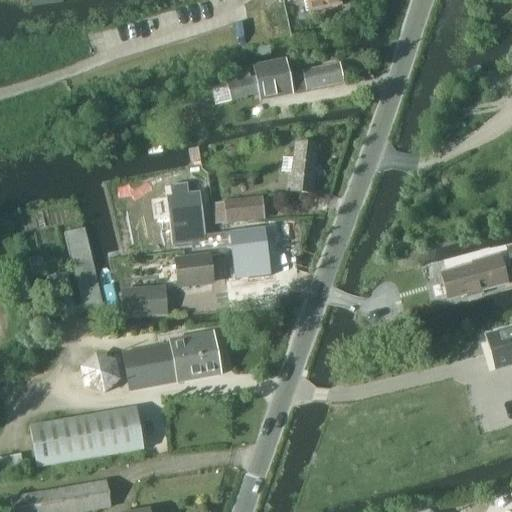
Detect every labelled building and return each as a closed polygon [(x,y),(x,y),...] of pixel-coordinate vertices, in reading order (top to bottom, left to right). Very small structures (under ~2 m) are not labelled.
[(307,0),(310,13),(341,7),(340,0),(295,0),(296,1),(298,0),(307,0)] [(286,61),(275,63),(254,68),(256,78),(214,88),(218,104),(283,89),(283,86),(291,84),(293,93),(307,91),(344,84),(340,64),(303,72),(303,73),(289,75),(286,61)] [(313,194),(318,147),(296,144),(294,159),(284,158),(283,173),(293,174),(291,192),(313,194)] [(188,184),(170,186),(172,197),(178,246),(172,246),(172,248),(191,245),(192,252),(231,247),(235,281),(238,281),(238,279),(248,278),(248,280),(271,277),(270,275),(268,275),(264,235),(250,237),(249,232),(252,232),(252,231),(205,236),(200,193),(189,194),(188,184)] [(226,203),(225,203),(228,224),(264,220),(261,199),(226,203)] [(84,312),(104,307),(85,229),(65,234),(84,312)] [(481,291),(508,284),(500,255),(473,263),(475,271),(462,275),(461,270),(441,276),(448,301),(467,295),(468,299),(482,295),(481,291)] [(210,258),(176,262),(179,288),(213,284),(210,258)] [(57,318),(76,313),(67,274),(47,279),(57,318)] [(123,293),(124,317),(166,314),(165,290),(123,293)] [(511,328),(485,336),(495,371),(511,367),(511,366),(511,328)] [(178,384),(221,376),(213,333),(170,341),(171,344),(123,353),(131,392),(178,384)] [(37,468),(144,453),(136,405),(29,422),(37,468)] [(0,477),(25,473),(22,454),(0,457),(0,477)] [(14,511),(89,511),(111,508),(106,482),(12,498),(14,511)]
